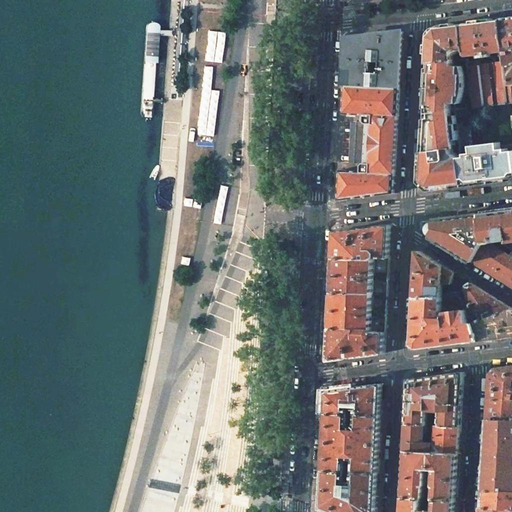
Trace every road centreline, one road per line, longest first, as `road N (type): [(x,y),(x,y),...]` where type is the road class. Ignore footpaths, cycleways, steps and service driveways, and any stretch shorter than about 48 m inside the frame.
road 1 (residential): [(406,207),(417,14)]
road 2 (primary): [(330,23),(320,216)]
road 3 (primary): [(320,216),(308,373)]
road 4 (residential): [(480,354),(470,511)]
road 5 (residential): [(390,511),(398,364)]
road 6 (primary): [(308,373),(302,511)]
road 7 (residential): [(398,364),(405,230)]
road 8 (residential): [(405,230),(511,297)]
